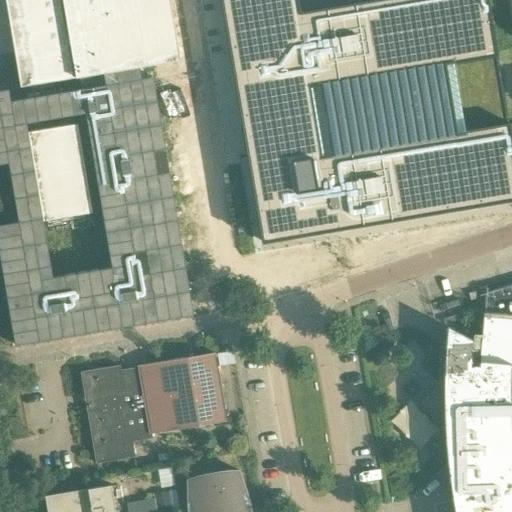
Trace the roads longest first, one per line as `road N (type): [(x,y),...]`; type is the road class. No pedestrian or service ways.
road 1 (residential): [(270,312),(511,238)]
road 2 (unknown): [(511,217),(479,0)]
